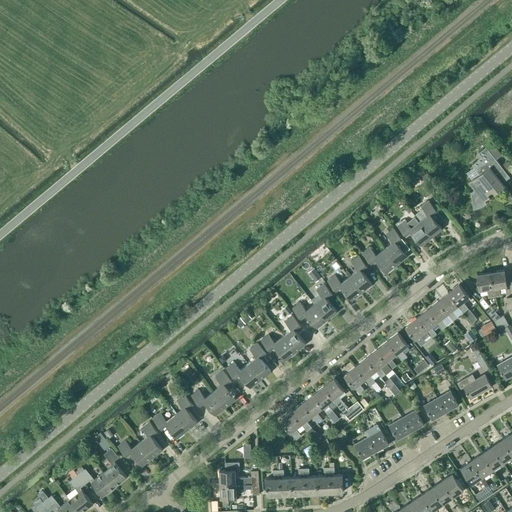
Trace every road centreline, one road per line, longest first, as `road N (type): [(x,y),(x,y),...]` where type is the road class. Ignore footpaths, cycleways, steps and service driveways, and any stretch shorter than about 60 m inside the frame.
road 1 (tertiary): [(0,476),(511,47)]
road 2 (unclassified): [(156,493),(453,260),(511,234)]
road 3 (unclassified): [(0,235),(280,0)]
road 4 (residential): [(334,511),(511,400)]
